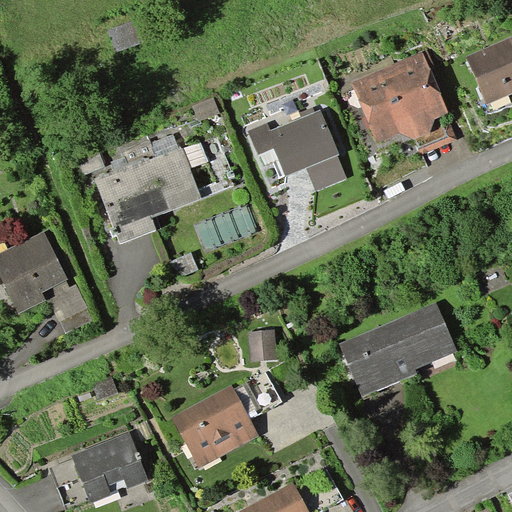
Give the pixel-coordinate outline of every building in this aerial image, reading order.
[(135,19),(108,29),(116,52),(143,42),(135,19)] [(511,91),(511,40),(474,57),(492,100),(511,91)] [(447,110),(423,54),(357,81),(381,137),(447,110)] [(338,155),(320,111),(271,131),(268,124),(253,130),(262,151),(277,145),(289,175),(338,155)] [(73,160),(77,175),(106,166),(101,151),(73,160)] [(200,198),(184,151),(97,181),(114,228),(200,198)] [(64,280),(44,236),(0,256),(0,263),(18,302),(64,280)] [(191,252),(170,260),(178,279),(199,271),(191,252)] [(76,285),(50,299),(68,333),(94,319),(76,285)] [(455,349),(437,306),(345,344),(363,387),(455,349)] [(276,328),(249,331),(252,362),(280,360),(276,328)] [(256,433),(233,390),(179,418),(202,462),(256,433)] [(145,478),(130,438),(78,457),(93,497),(145,478)] [(306,511),(293,487),(246,511),(306,511)]
